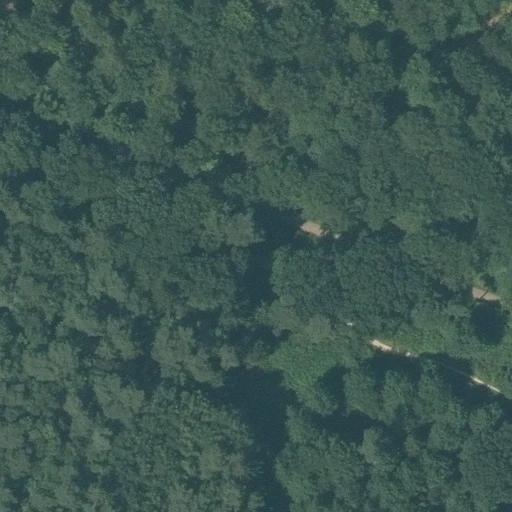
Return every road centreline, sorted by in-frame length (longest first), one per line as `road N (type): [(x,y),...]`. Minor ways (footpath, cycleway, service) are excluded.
road 1 (unknown): [(511,398),(0,186)]
road 2 (track): [(0,99),(511,302)]
